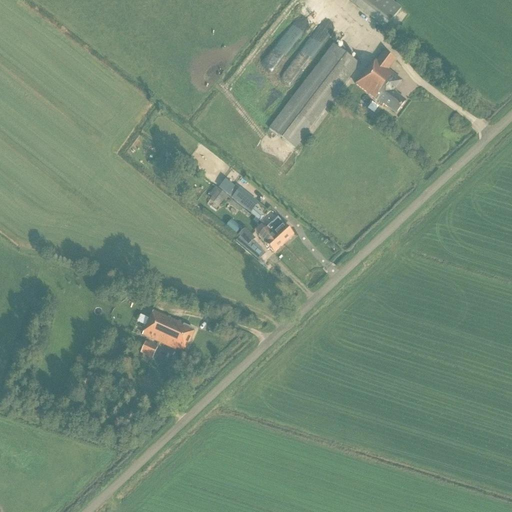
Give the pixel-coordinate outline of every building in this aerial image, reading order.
[(348,0),(386,30),(401,10),(387,0),(348,0)] [(358,64),(333,45),(269,130),(294,149),(358,64)] [(376,62),(375,62),(370,68),(369,67),(355,85),(384,105),(383,106),(395,115),(405,102),(393,93),(402,82),(388,71),(396,61),(383,52),(376,62)] [(259,204),(240,189),(232,199),(251,214),(254,209),(255,209),(259,204)] [(215,192),(209,200),(217,206),(219,203),(222,205),(226,200),(223,198),(224,198),(215,192)] [(264,217),(255,209),(254,209),(251,214),(260,222),(264,217)] [(270,231),(283,245),(293,236),(283,226),(277,219),(271,225),(270,225),(267,228),(270,231)] [(254,232),(258,236),(258,237),(264,244),(274,254),(283,245),(270,231),(267,228),(265,229),(261,225),(254,232)] [(238,237),(248,247),(255,240),(245,229),(238,237)] [(152,312),(148,323),(142,336),(149,339),(159,344),(175,351),(176,349),(185,353),(194,333),(193,332),(194,330),(152,312)] [(111,374),(123,347),(107,340),(95,367),(111,374)] [(158,348),(147,343),(147,345),(145,344),(140,354),(152,359),(158,348)]
